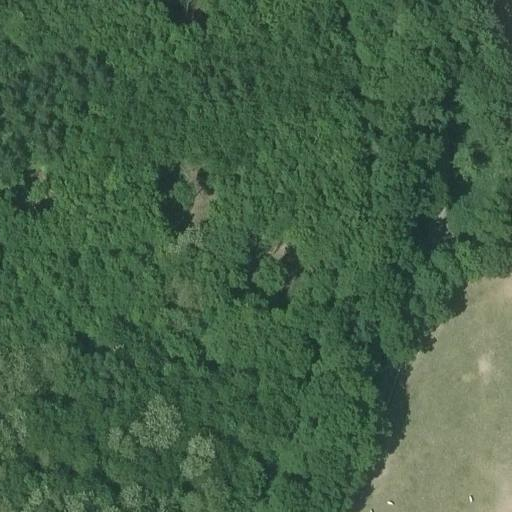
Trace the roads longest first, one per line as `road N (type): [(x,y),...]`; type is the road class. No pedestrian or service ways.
road 1 (track): [(335,511),(431,245)]
road 2 (track): [(431,245),(442,155),(435,0)]
